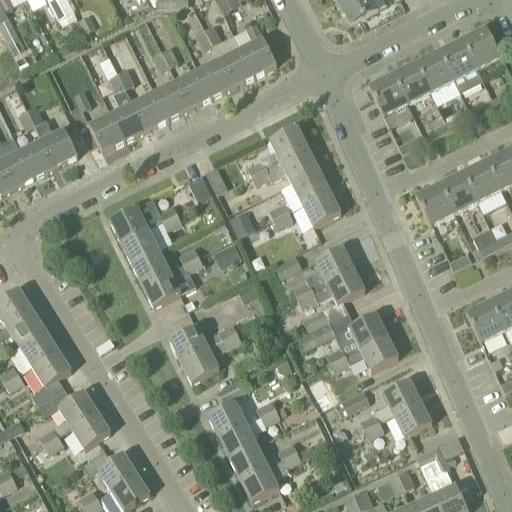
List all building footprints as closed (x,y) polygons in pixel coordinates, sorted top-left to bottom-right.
[(0,0),(0,7),(5,17),(27,6),(24,0),(0,0)] [(65,0),(56,0),(48,5),(60,28),(63,26),(66,31),(78,24),(65,0)] [(187,0),(156,0),(157,15),(188,14),(187,0)] [(215,0),(213,1),(223,21),(242,11),(240,7),(245,4),(243,0),(215,0)] [(370,0),(347,0),(339,4),(352,29),(379,16),(370,0)] [(26,55),(10,25),(0,30),(18,64),(27,60),(25,56),(26,55)] [(248,34),(235,42),(256,82),(277,71),(256,29),(248,34)] [(215,32),(205,37),(213,52),(222,47),(215,32)] [(479,76),(502,64),(487,33),(463,45),(479,76)] [(213,52),(205,37),(196,42),(204,57),(213,52)] [(234,93),(256,82),(235,42),(236,45),(223,51),(228,62),(220,65),(234,93)] [(455,88),(479,76),(463,45),(440,57),(455,88)] [(162,59),(169,74),(179,69),(172,54),(162,59)] [(432,100),(455,88),(440,57),(416,69),(432,100)] [(169,74),(162,59),(154,63),(159,73),(161,78),(169,74)] [(212,104),(234,93),(220,65),(198,76),(212,104)] [(432,100),(416,69),(393,80),(408,111),(432,100)] [(119,81),(126,95),(135,91),(128,76),(119,81)] [(190,115),(212,104),(198,76),(177,87),(190,115)] [(385,123),(408,111),(393,80),(369,92),(385,123)] [(147,137),(133,109),(126,95),(119,81),(110,86),(115,96),(117,100),(114,102),(121,115),(111,120),(125,148),(147,137)] [(190,115),(177,87),(155,98),(169,126),(190,115)] [(491,106),(496,114),(511,106),(511,99),(510,96),(491,106)] [(83,118),(92,113),(84,98),(75,103),(83,118)] [(147,137),(169,126),(155,98),(133,109),(147,137)] [(496,114),(491,106),(475,114),(479,123),(496,114)] [(44,127),(37,113),(29,117),(36,131),(44,127)] [(27,136),(36,131),(29,117),(20,122),(27,136)] [(103,159),(125,148),(111,120),(90,131),(103,159)] [(464,120),(446,129),(451,137),(468,129),(464,120)] [(425,130),(433,146),(451,137),(446,129),(443,121),(425,130)] [(79,162),(65,135),(54,141),(47,127),(44,127),(36,131),(43,147),(56,174),(79,162)] [(270,146),(277,159),(262,166),(263,168),(248,175),(252,182),(309,154),(298,132),(270,146)] [(417,143),(400,152),(403,161),(421,152),(417,143)] [(22,157),(35,184),(56,174),(43,147),(22,157)] [(320,176),(309,154),(252,182),(257,192),(271,184),(273,188),(288,180),(293,189),(320,176)] [(502,197),(511,192),(511,158),(510,154),(486,166),(502,197)] [(35,184),(22,157),(0,168),(14,195),(35,184)] [(479,209),(502,197),(486,166),(463,178),(479,209)] [(0,202),(14,195),(0,168),(0,202)] [(228,195),(218,173),(207,179),(218,200),(228,195)] [(293,189),(304,211),(331,198),(320,176),(293,189)] [(479,209),(463,178),(439,190),(455,221),(479,209)] [(202,181),(189,188),(200,209),(213,203),(202,181)] [(432,233),(455,221),(439,190),(416,202),(432,233)] [(342,219),(331,198),(304,211),(315,233),(342,219)] [(111,226),(122,248),(149,234),(162,228),(178,221),(174,211),(160,218),(153,205),(111,226)] [(289,218),(285,211),(270,218),(274,226),(289,218)] [(231,226),(240,243),(255,235),(246,218),(231,226)] [(289,218),(274,226),(278,235),(293,227),(289,218)] [(178,221),(162,228),(167,237),(182,229),(178,221)] [(122,248),(133,270),(160,256),(149,234),(122,248)] [(500,254),(496,246),(491,235),(474,244),(484,262),(500,254)] [(511,237),(496,246),(500,254),(511,248),(511,237)] [(216,258),(224,274),(242,265),(234,249),(216,258)] [(317,267),(322,277),(306,284),(308,288),(293,296),(297,304),(355,275),(344,253),(317,267)] [(180,262),(184,271),(200,263),(196,255),(180,262)] [(160,256),(133,270),(143,292),(171,277),(160,256)] [(450,269),(454,277),(472,268),(468,259),(450,269)] [(154,313),(196,292),(190,278),(204,271),(200,263),(184,271),(171,277),(143,292),(154,313)] [(282,285),(303,275),(298,264),(277,274),(282,285)] [(366,297),(355,275),(297,304),(302,314),(317,306),(319,308),(334,301),(339,311),(366,297)] [(20,295),(0,307),(0,320),(7,332),(33,315),(20,295)] [(511,296),(490,307),(506,338),(511,334),(511,296)] [(482,350),(506,338),(490,307),(467,318),(482,350)] [(46,336),(33,315),(7,332),(0,336),(0,348),(12,340),(20,352),(46,336)] [(309,338),(330,328),(324,317),(297,331),(302,342),(309,338)] [(350,333),(357,347),(327,362),(331,370),(388,341),(377,319),(350,333)] [(330,328),(309,338),(300,345),(306,357),(337,342),(330,328)] [(234,331),(205,345),(198,332),(171,346),(182,368),(209,354),(238,340),(234,331)] [(20,352),(33,373),(59,356),(46,336),(20,352)] [(182,368),(193,390),(220,376),(214,364),(227,357),(243,349),(238,340),(209,354),(182,368)] [(388,341),(331,370),(336,379),(366,364),(372,377),(399,363),(388,341)] [(72,377),(59,356),(33,373),(46,393),(72,377)] [(491,366),(502,387),(511,382),(511,357),(511,356),(491,366)] [(234,367),(239,378),(259,368),(254,357),(234,367)] [(2,381),(7,389),(19,381),(14,373),(2,381)] [(24,390),(19,381),(7,389),(12,397),(24,390)] [(248,383),(219,398),(225,409),(254,394),(248,383)] [(511,385),(502,390),(506,399),(511,396),(511,385)] [(380,429),(395,421),(422,408),(411,386),(384,399),(389,411),(374,419),(375,421),(361,429),(365,437),(380,429)] [(342,423),(371,409),(364,396),(336,412),(342,423)] [(40,444),(45,452),(59,443),(72,435),(98,418),(85,397),(59,414),(67,427),(55,435),(40,444)] [(262,423),(276,416),(272,407),(257,414),(262,423)] [(209,422),(220,443),(248,429),(237,408),(209,422)] [(433,430),(422,408),(395,421),(406,443),(433,430)] [(262,423),(266,432),(280,425),(276,416),(262,423)] [(112,439),(98,418),(72,435),(86,456),(112,439)] [(21,426),(4,434),(9,444),(25,436),(21,426)] [(231,465),(259,451),(248,429),(220,443),(231,465)] [(385,439),(380,429),(365,437),(370,446),(385,439)] [(0,448),(9,444),(4,434),(0,435),(0,448)] [(65,452),(59,443),(45,452),(50,461),(65,452)] [(281,495),(276,484),(290,478),(288,473),(323,455),(330,468),(337,465),(327,445),(312,452),(297,459),(283,466),(270,473),(242,487),(253,509),(281,495)] [(278,457),(283,466),(297,459),(293,450),(278,457)] [(231,465),(242,487),(270,473),(265,463),(259,451),(231,465)] [(439,452),(417,461),(428,486),(435,501),(440,511),(466,511),(457,490),(450,493),(444,479),(450,476),(439,452)] [(138,480),(124,459),(98,476),(112,497),(138,480)] [(0,489),(14,483),(28,476),(24,469),(0,480),(0,489)] [(399,481),(406,497),(415,493),(408,478),(399,481)] [(138,480),(112,497),(121,511),(133,511),(151,501),(138,480)] [(406,497),(399,481),(390,485),(397,501),(406,497)] [(14,483),(0,489),(0,501),(19,492),(14,483)] [(79,505),(83,511),(87,511),(98,505),(92,497),(79,505)] [(369,511),(364,498),(354,502),(358,511),(369,511)] [(413,511),(440,511),(435,501),(413,511)] [(358,511),(354,502),(345,506),(347,511),(358,511)]
